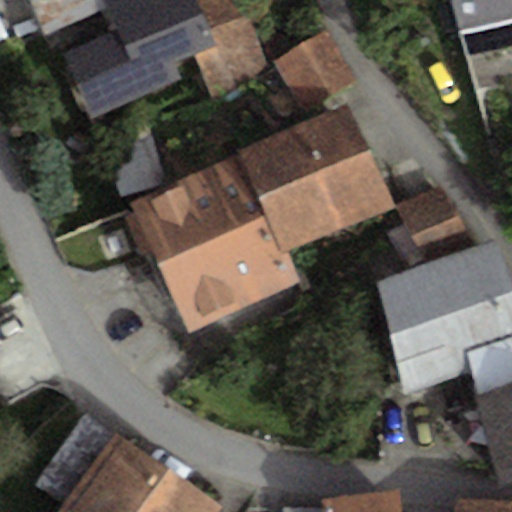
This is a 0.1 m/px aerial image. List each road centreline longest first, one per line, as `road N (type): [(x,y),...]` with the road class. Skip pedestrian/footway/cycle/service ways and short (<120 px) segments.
road 1 (residential): [(511,491),(351,481),(257,465),(172,431),(98,380),(52,308),(0,193)]
road 2 (residential): [(511,248),(399,126),(357,63),(340,0)]
